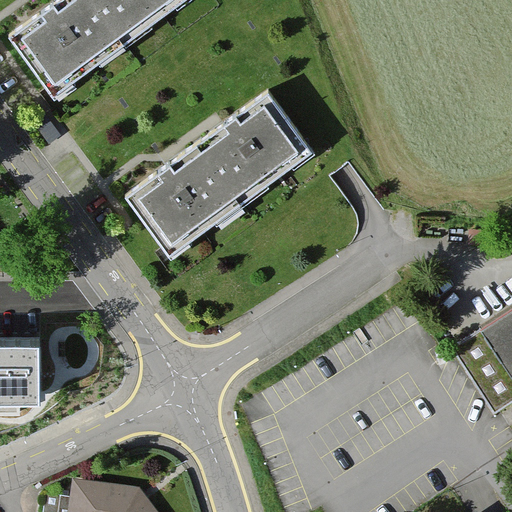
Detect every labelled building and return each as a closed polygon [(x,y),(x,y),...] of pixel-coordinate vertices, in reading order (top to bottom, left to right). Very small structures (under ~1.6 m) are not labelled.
[(59,0),(16,34),(62,93),(182,0),(59,0)] [(304,154),(262,95),(123,194),(165,253),(304,154)] [(511,311),(473,337),(511,397),(511,311)] [(0,396),(32,397),(32,344),(0,344),(0,396)] [(165,511),(144,485),(74,478),(70,511),(165,511)]
